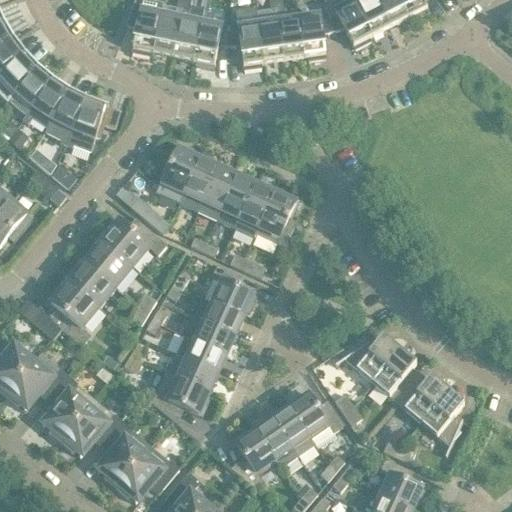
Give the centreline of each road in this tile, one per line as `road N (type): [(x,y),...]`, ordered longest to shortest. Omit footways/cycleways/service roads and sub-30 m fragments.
road 1 (residential): [(511,386),(435,342),(333,190)]
road 2 (residential): [(159,104),(0,304)]
road 3 (residential): [(468,41),(302,109)]
road 4 (residential): [(159,104),(71,47),(39,0)]
road 5 (residential): [(204,448),(226,421),(273,319)]
road 6 (residential): [(302,109),(230,113),(159,104)]
road 7 (residential): [(273,319),(333,190)]
